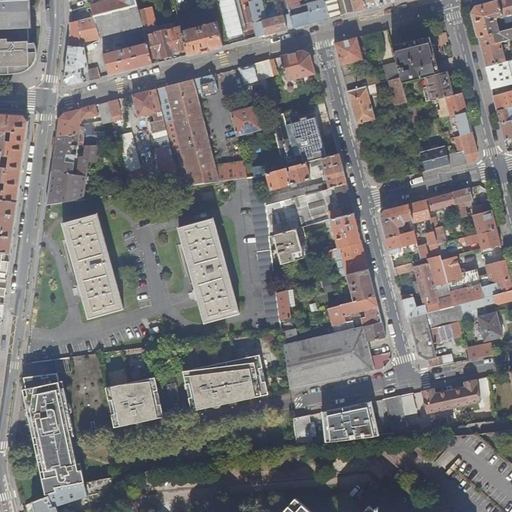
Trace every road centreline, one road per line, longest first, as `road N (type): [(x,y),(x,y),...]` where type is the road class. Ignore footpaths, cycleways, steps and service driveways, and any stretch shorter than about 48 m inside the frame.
road 1 (residential): [(48,99),(0,441)]
road 2 (residential): [(321,35),(69,101),(48,99)]
road 3 (residential): [(364,200),(409,378)]
road 4 (residential): [(498,168),(453,0)]
road 5 (residential): [(321,35),(364,200)]
road 6 (residential): [(498,168),(364,200)]
road 7 (residential): [(448,0),(321,35)]
road 8 (residential): [(409,378),(290,403)]
